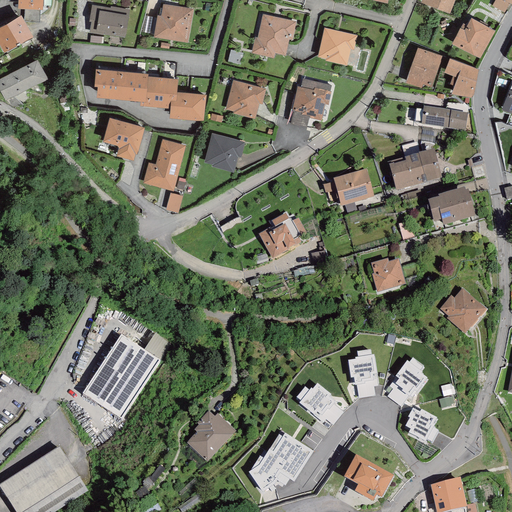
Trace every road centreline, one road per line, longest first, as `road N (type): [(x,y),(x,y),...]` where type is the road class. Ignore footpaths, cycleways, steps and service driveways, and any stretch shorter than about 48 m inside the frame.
road 1 (residential): [(511,13),(475,98),(507,256),(508,315),(497,366),(465,448),(395,511)]
road 2 (residential): [(410,0),(376,84),(354,113),(285,164),(158,230)]
road 3 (residential): [(158,230),(136,242),(105,279),(38,409),(0,453)]
road 4 (residential): [(158,230),(117,217),(39,128),(0,106)]
road 5 (residential): [(307,261),(245,276),(200,263),(158,230)]
